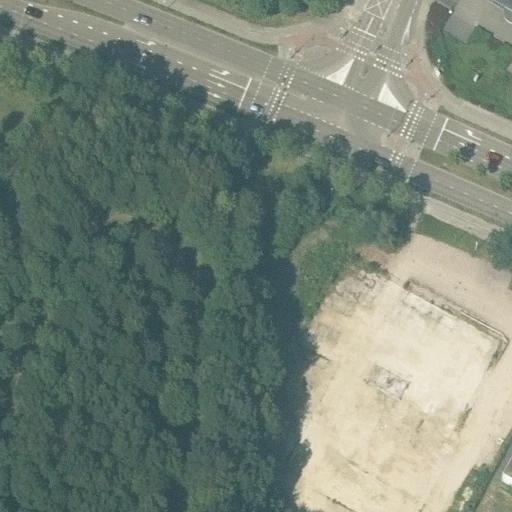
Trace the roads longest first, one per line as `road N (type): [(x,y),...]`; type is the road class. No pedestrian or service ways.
road 1 (primary): [(0,8),(331,137)]
road 2 (primary): [(335,94),(99,0)]
road 3 (primary): [(331,137),(511,216)]
road 4 (primary): [(511,173),(363,107)]
